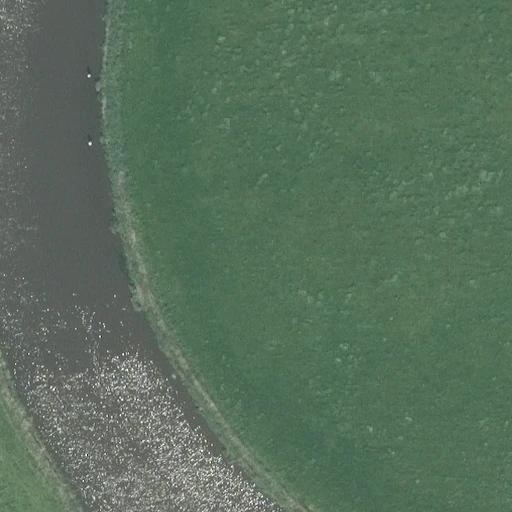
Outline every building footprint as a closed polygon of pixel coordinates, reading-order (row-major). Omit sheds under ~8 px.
[(235,0),(239,13),(278,1),(278,0),(235,0)] [(377,19),(349,27),(357,50),(355,50),(356,53),(401,39),(400,36),(399,37),(392,15),(401,12),(397,0),(393,0),(373,6),(377,19)] [(273,33),(224,49),(232,75),(239,73),(244,91),(296,75),(290,54),(281,57),(273,33)] [(401,39),(356,53),(363,75),(392,66),(396,79),(420,71),(416,58),(407,60),(401,39)] [(286,108),(237,124),(245,150),(252,148),(257,166),(309,149),(303,129),(294,132),(286,108)] [(511,128),(511,131),(500,135),(511,173),(511,118),(509,119),(511,128)] [(463,130),(440,137),(456,189),(492,177),(479,138),(466,142),(463,130)] [(420,156),(407,160),(420,200),(456,189),(440,137),(416,144),(420,156)] [(313,179),(263,195),(271,221),(278,219),(284,237),(335,220),(329,200),(320,203),(313,179)] [(459,265),(450,268),(460,298),(499,285),(492,264),(503,260),(494,230),(452,243),(459,265)] [(347,250),(297,266),(305,292),(312,290),(318,308),(369,292),(363,272),(354,274),(347,250)] [(489,345),(480,347),(487,367),(511,359),(511,310),(481,320),(489,345)] [(376,323),(327,339),(335,365),(342,363),(347,381),(399,365),(392,345),(384,347),(376,323)] [(420,398),(377,411),(387,441),(398,438),(405,459),(444,447),(434,417),(426,420),(420,398)]
